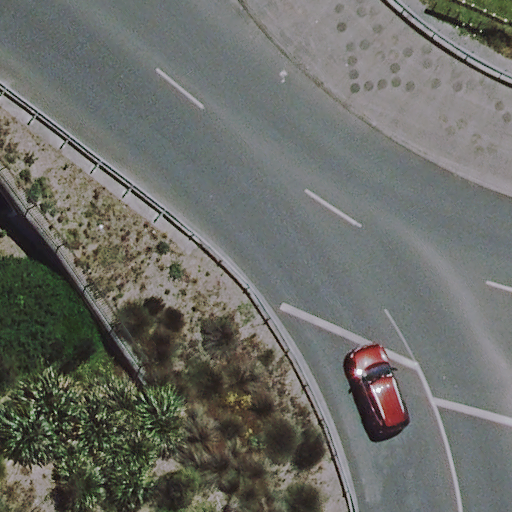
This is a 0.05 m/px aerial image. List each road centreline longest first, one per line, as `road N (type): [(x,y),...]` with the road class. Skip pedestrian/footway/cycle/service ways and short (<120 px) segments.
road 1 (trunk): [(453,511),(417,360),(340,217)]
road 2 (trunk): [(340,217),(261,163),(190,96)]
road 3 (trunk): [(511,286),(433,262),(340,217)]
road 4 (trunk): [(190,96),(63,0)]
